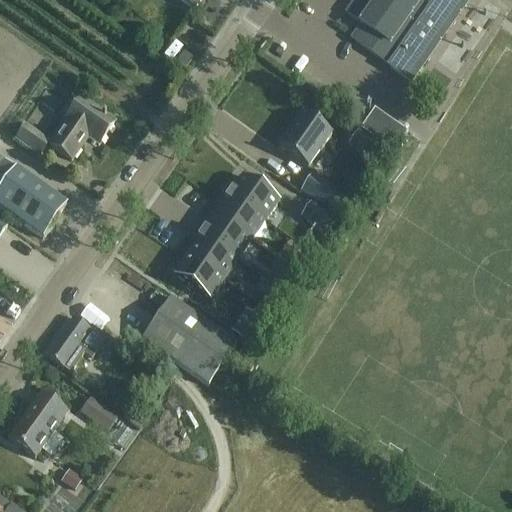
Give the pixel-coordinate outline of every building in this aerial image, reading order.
[(177,0),(195,12),(202,0),(177,0)] [(357,0),(347,15),(361,25),(359,26),(363,29),(357,38),(354,42),(390,67),(388,69),(410,84),(469,0),(357,0)] [(66,123),(68,125),(52,148),(71,162),(88,139),(99,147),(114,126),(81,102),(66,123)] [(393,155),(407,135),(384,119),(374,112),(360,132),(389,152),(393,155)] [(331,136),(302,116),(278,149),(307,169),(331,136)] [(39,157),(48,145),(25,129),(16,141),(39,157)] [(363,140),(355,151),(373,164),(381,152),(363,140)] [(0,193),(15,172),(0,160),(0,193)] [(15,172),(0,193),(0,211),(42,241),(66,207),(15,172)] [(230,194),(233,196),(230,200),(265,224),(279,204),(242,178),(232,193),(231,193),(230,194)] [(309,182),(301,194),(331,214),(342,200),(320,185),(318,188),(309,182)] [(225,203),(215,218),(251,244),(265,224),(230,200),(228,204),(225,201),(224,202),(224,203),(225,203)] [(310,205),(300,219),(314,229),(327,238),(337,224),(310,205)] [(203,233),(206,235),(203,239),(238,263),(251,244),(215,218),(205,232),(204,231),(203,233)] [(197,243),(187,257),(224,283),(238,263),(203,239),(201,243),(197,240),(197,241),(196,242),(197,243)] [(297,248),(290,258),(303,267),(310,257),(297,248)] [(174,277),(173,277),(192,290),(210,303),(224,283),(187,257),(174,277)] [(287,269),(281,278),(291,284),(297,276),(287,269)] [(258,287),(259,293),(270,300),(276,291),(262,281),(258,287)] [(171,302),(143,342),(208,388),(236,348),(171,302)] [(248,313),(233,334),(247,345),(262,324),(248,313)] [(88,331),(73,321),(46,359),(62,371),(63,370),(70,376),(84,356),(91,362),(107,340),(91,328),(88,331)] [(151,375),(142,390),(156,398),(164,383),(151,375)] [(39,397),(7,442),(33,461),(65,416),(39,397)] [(90,402),(80,416),(107,434),(117,421),(90,402)] [(73,477),(66,486),(75,492),(81,482),(73,477)]
